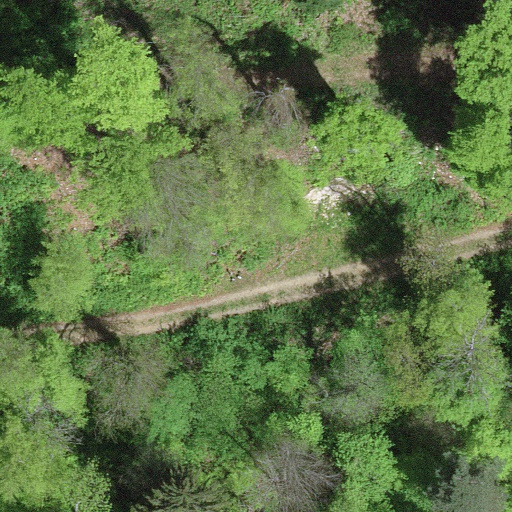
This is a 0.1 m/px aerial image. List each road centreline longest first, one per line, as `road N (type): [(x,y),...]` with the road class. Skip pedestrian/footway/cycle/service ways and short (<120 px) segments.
road 1 (track): [(0,336),(302,298),(511,237)]
road 2 (track): [(0,93),(511,67)]
